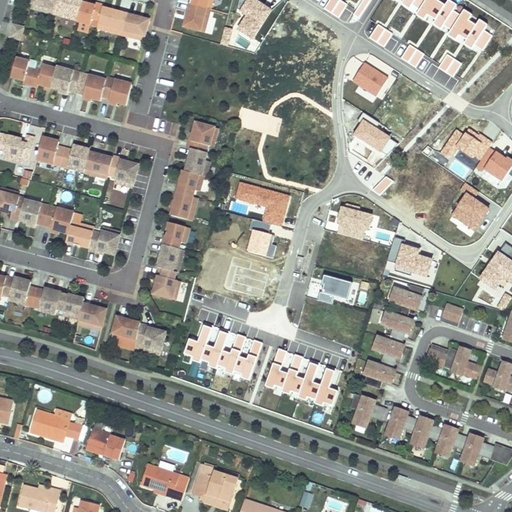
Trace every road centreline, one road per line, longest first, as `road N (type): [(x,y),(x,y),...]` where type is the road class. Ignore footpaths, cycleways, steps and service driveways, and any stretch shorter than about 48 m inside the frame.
road 1 (tertiary): [(454,511),(0,355)]
road 2 (residential): [(133,136),(166,144),(127,285),(0,252)]
road 3 (residential): [(511,354),(439,328),(424,334),(408,386),(415,400),(511,435)]
road 4 (residential): [(348,183),(470,263),(511,203)]
road 5 (residential): [(348,183),(307,203),(273,332)]
road 6 (residential): [(353,33),(472,111),(497,111)]
road 7 (unknown): [(193,299),(273,332),(347,349)]
road 8 (residential): [(353,33),(339,74),(348,183)]
road 9 (residential): [(0,449),(98,478),(131,511)]
road 10 (residential): [(165,0),(133,136)]
road 11 (residential): [(133,136),(0,102)]
